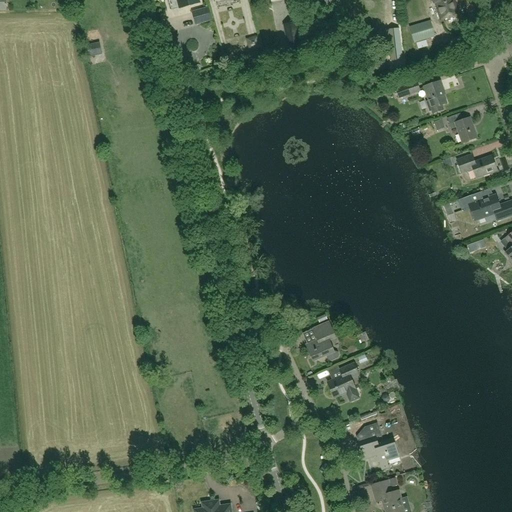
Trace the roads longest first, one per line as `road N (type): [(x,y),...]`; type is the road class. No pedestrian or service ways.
road 1 (tertiary): [(266,447),(142,0)]
road 2 (residential): [(266,447),(251,457),(0,494)]
road 3 (residential): [(266,447),(312,402),(281,343)]
